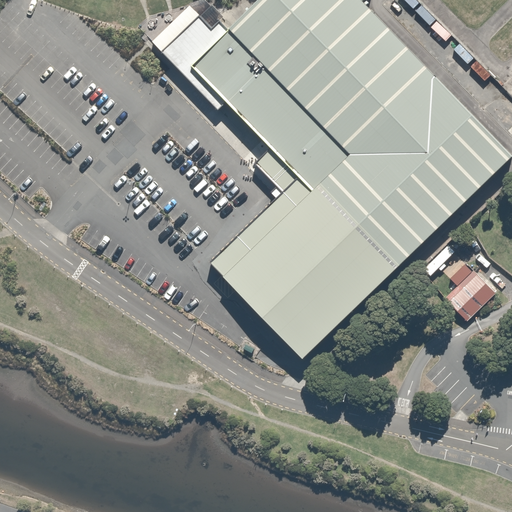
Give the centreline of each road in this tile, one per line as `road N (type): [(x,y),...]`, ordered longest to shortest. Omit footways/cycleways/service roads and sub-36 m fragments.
road 1 (unclassified): [(0,205),(243,380),(283,398),(511,457)]
road 2 (unknown): [(377,290),(511,164)]
road 3 (unknown): [(377,290),(295,384)]
